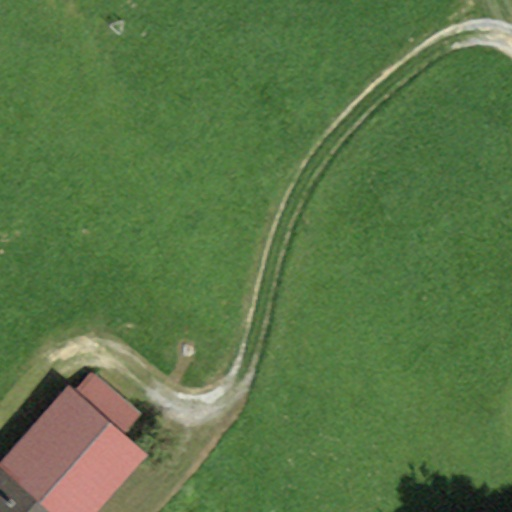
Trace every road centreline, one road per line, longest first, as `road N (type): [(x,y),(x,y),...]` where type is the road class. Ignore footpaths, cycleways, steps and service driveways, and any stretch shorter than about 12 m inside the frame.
road 1 (track): [(511,39),(474,32),(440,46),(374,96),(303,178),(242,373),(207,415)]
road 2 (track): [(0,424),(64,363),(105,356),(148,379),(179,410),(207,415)]
